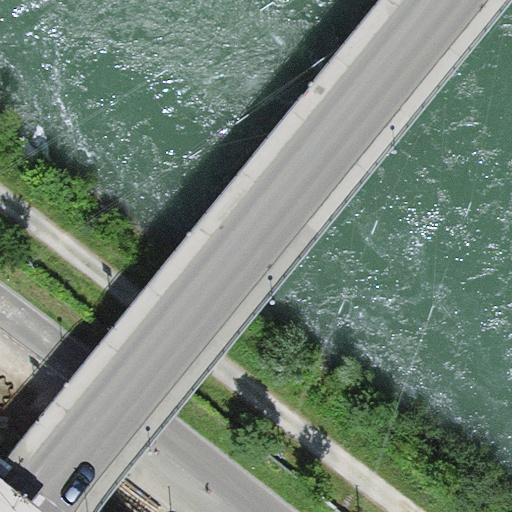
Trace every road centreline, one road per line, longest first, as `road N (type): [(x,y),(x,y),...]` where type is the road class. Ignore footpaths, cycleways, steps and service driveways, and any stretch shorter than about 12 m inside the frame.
road 1 (secondary): [(36,511),(448,0)]
road 2 (trunk): [(231,511),(0,332)]
